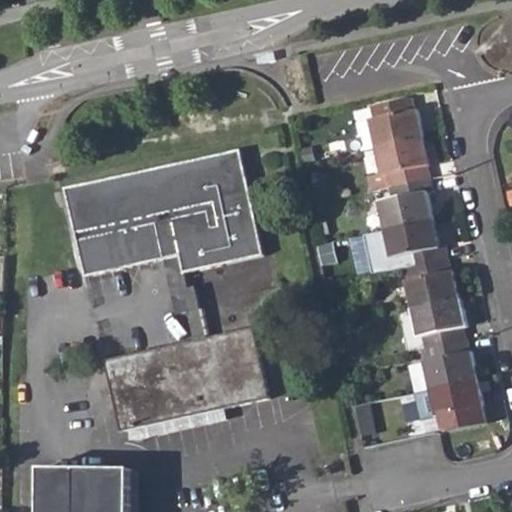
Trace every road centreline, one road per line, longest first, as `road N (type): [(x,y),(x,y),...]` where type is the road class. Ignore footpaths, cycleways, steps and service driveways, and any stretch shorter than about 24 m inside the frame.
road 1 (residential): [(378,0),(0,91)]
road 2 (residential): [(511,93),(478,115),(474,162),(511,318)]
